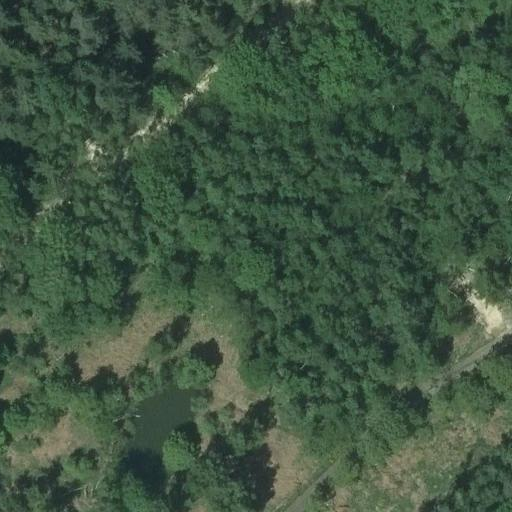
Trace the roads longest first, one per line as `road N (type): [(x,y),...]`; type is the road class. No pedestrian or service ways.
road 1 (track): [(0,237),(303,0)]
road 2 (track): [(306,511),(511,333)]
